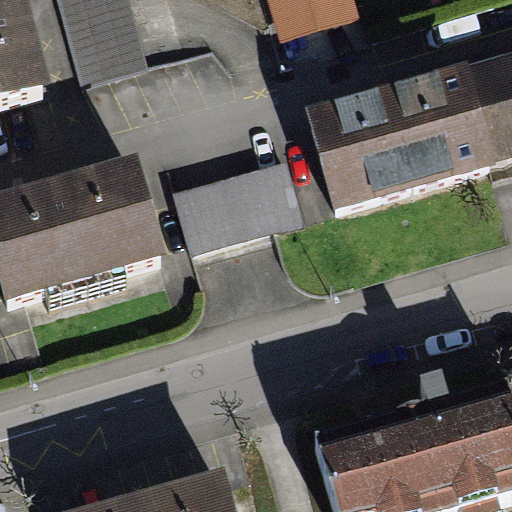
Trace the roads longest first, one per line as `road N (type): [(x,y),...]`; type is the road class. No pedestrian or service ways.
road 1 (residential): [(0,445),(511,297)]
road 2 (residential): [(0,183),(511,40)]
